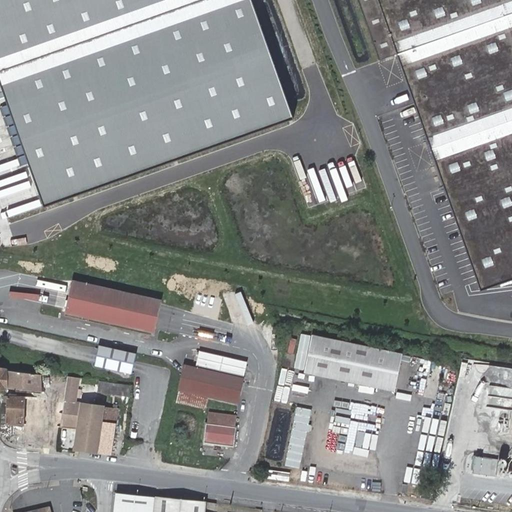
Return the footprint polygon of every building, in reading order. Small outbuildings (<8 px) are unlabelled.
[(252,0),(0,0),(0,78),(45,206),(295,118),(252,0)] [(511,279),(511,0),(360,0),(383,61),(398,55),(482,290),(511,279)] [(157,304),(68,283),(61,313),(151,334),(157,304)] [(396,361),(305,344),(299,378),(308,380),(308,383),(389,398),(396,361)] [(133,355),(95,347),(91,366),(130,372),(133,355)] [(205,396),(207,396),(211,370),(186,366),(178,405),(203,410),(205,396)] [(2,370),(0,369),(0,386),(4,387),(5,385),(35,389),(37,374),(2,370)] [(211,370),(207,396),(240,402),(245,377),(211,370)] [(129,386),(98,381),(96,393),(127,399),(129,386)] [(75,449),(111,455),(115,425),(101,423),(103,408),(81,405),(83,391),(73,389),(71,403),(61,402),(57,427),(78,431),(75,449)] [(14,424),(16,397),(7,397),(6,405),(0,405),(0,434),(8,435),(8,424),(14,424)] [(24,425),(26,398),(16,397),(14,424),(24,425)] [(42,426),(45,400),(26,398),(24,425),(42,426)] [(57,427),(61,402),(45,400),(42,426),(57,427)] [(118,410),(103,408),(101,423),(115,425),(118,410)] [(203,444),(231,448),(235,417),(207,413),(203,444)] [(299,413),(286,467),(301,471),(309,438),(311,439),(313,432),(310,431),(314,416),(299,413)] [(497,474),(498,458),(477,456),(476,472),(497,474)] [(286,483),(287,477),(265,473),(264,480),(286,483)] [(122,493),(119,511),(157,511),(159,498),(124,493),(122,493)] [(206,511),(208,502),(159,498),(157,511),(206,511)]
